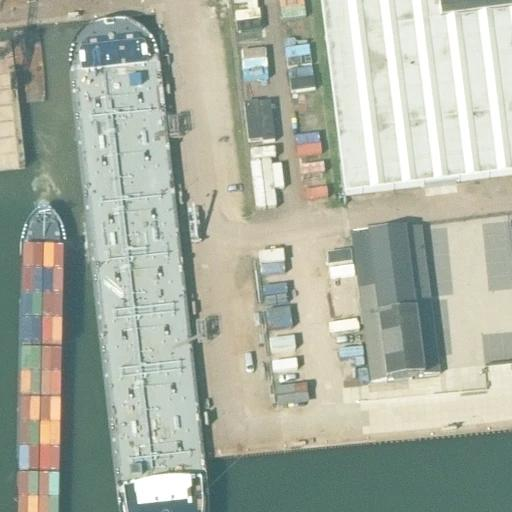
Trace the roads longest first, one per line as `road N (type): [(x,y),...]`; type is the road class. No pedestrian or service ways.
road 1 (unknown): [(311,227),(324,413),(511,388)]
road 2 (unclassified): [(349,222),(511,201)]
